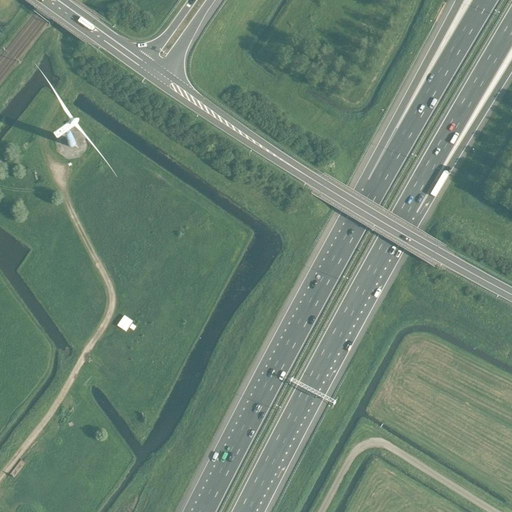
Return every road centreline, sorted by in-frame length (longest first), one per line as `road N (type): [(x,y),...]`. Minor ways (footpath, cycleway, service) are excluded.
road 1 (track): [(83,0),(60,31),(70,83),(42,138),(111,305),(0,478)]
road 2 (secondary): [(511,295),(312,180),(161,77)]
road 3 (motorway): [(487,0),(292,330)]
road 4 (motorway): [(460,0),(292,330)]
road 5 (motorway): [(245,511),(405,207)]
road 6 (unclassified): [(321,511),(350,459),(363,445),(381,444),(495,511)]
road 7 (motorway): [(405,207),(511,24)]
road 8 (motorway): [(292,330),(199,511)]
road 9 (motorway): [(405,207),(455,154),(511,66)]
